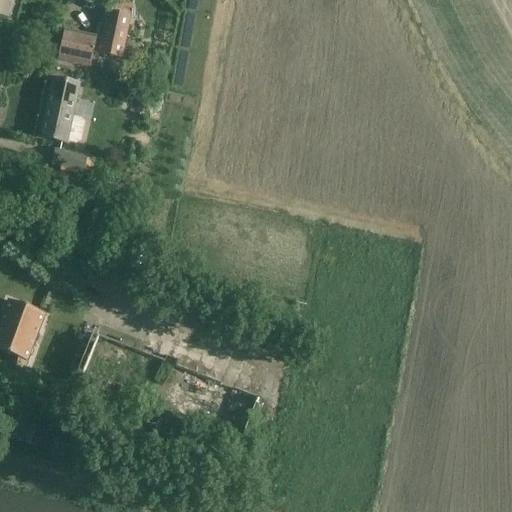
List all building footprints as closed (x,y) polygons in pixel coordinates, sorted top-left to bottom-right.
[(59,56),(58,60),(90,67),(92,53),(120,59),(129,17),(104,12),(101,26),(98,25),(95,39),(64,32),(61,44),(58,46),(56,52),(59,56)] [(41,133),(40,138),(65,144),(66,142),(76,144),(80,141),(84,123),(82,120),(71,118),(78,85),(52,80),(41,133)] [(82,172),(85,158),(55,151),(52,165),(82,172)] [(40,291),(51,295),(59,272),(48,268),(40,291)] [(8,301),(0,322),(0,353),(9,357),(0,380),(17,387),(34,343),(38,332),(44,316),(8,301)] [(97,336),(76,388),(236,450),(257,399),(97,336)]
